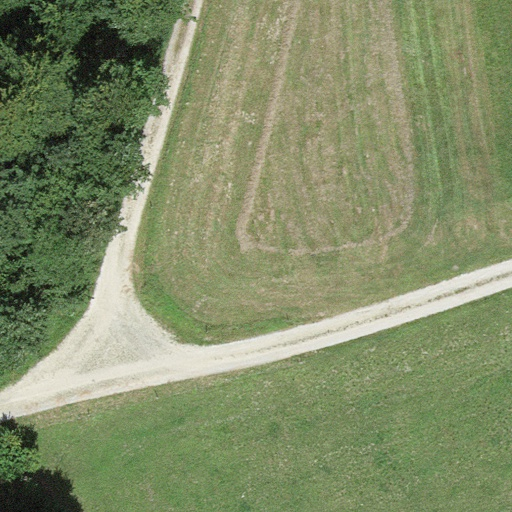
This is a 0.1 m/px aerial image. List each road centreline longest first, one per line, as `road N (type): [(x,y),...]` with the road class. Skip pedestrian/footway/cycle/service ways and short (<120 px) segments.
road 1 (track): [(0,410),(320,327),(511,265)]
road 2 (track): [(177,0),(73,393)]
